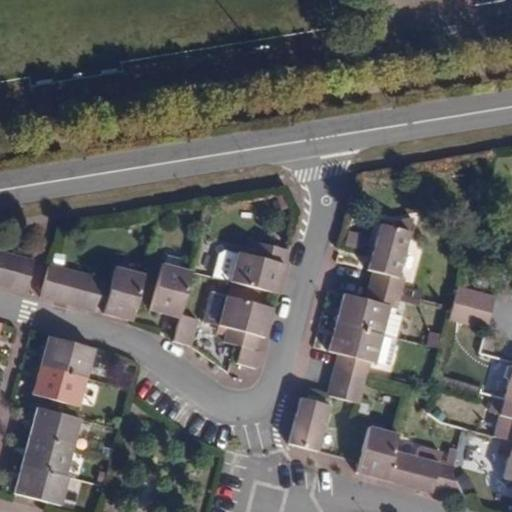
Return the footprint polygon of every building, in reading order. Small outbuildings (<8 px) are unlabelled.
[(368,286),(399,294),(402,282),(395,280),(412,217),(393,222),(392,228),(379,225),(367,272),(371,273),(368,286)] [(341,248),(361,253),(365,235),(345,231),(341,248)] [(229,282),(274,293),(285,250),(255,243),(251,259),(236,255),(229,282)] [(3,252),(0,262),(0,285),(8,288),(16,256),(3,252)] [(16,256),(8,288),(22,291),(30,260),(16,256)] [(53,300),(62,269),(46,264),(38,296),(53,300)] [(177,319),(174,332),(171,341),(189,346),(195,318),(179,314),(190,272),(160,265),(148,312),(177,319)] [(67,303),(75,272),(62,269),(53,300),(67,303)] [(88,276),(80,307),(88,309),(130,321),(142,276),(112,269),(109,282),(88,276)] [(67,303),(80,307),(88,276),(75,272),(67,303)] [(448,302),(487,312),(492,296),(453,285),(448,302)] [(394,309),(399,294),(368,286),(364,301),(343,295),(335,323),(381,335),(388,307),(394,309)] [(222,342),(241,346),(253,349),(257,335),(262,337),(269,308),(225,297),(219,324),(226,326),(222,342)] [(482,330),(487,312),(448,302),(447,307),(444,321),(482,330)] [(388,307),(381,335),(395,339),(401,316),(393,314),(394,309),(388,307)] [(336,357),(333,370),(364,378),(367,366),(372,367),(375,359),(378,345),(381,335),(335,323),(327,355),(336,357)] [(41,366),(87,378),(94,349),(49,337),(41,366)] [(378,345),(375,359),(380,359),(381,359),(384,346),(378,345)] [(253,349),(241,346),(236,364),(254,369),(259,351),(253,349)] [(497,400),(511,403),(511,363),(506,362),(505,366),(501,367),(499,376),(502,378),(497,400)] [(79,407),(87,378),(41,366),(33,396),(79,407)] [(330,383),(360,391),(364,378),(333,370),(330,383)] [(360,391),(330,383),(326,397),(356,405),(360,391)] [(298,398),(286,443),(317,452),(330,405),(298,398)] [(497,440),(511,443),(511,403),(497,400),(488,398),(485,411),(496,414),(489,438),(497,440)] [(36,407),(28,438),(74,451),(82,419),(36,407)] [(355,476),(385,483),(393,453),(397,437),(367,430),(355,476)] [(74,451),(28,438),(20,468),(66,480),(74,451)] [(511,443),(497,440),(493,456),(504,459),(498,478),(511,482),(511,443)] [(393,453),(385,483),(430,495),(431,491),(460,498),(447,477),(449,468),(393,453)] [(69,481),(66,480),(20,468),(13,495),(62,508),(69,481)]
